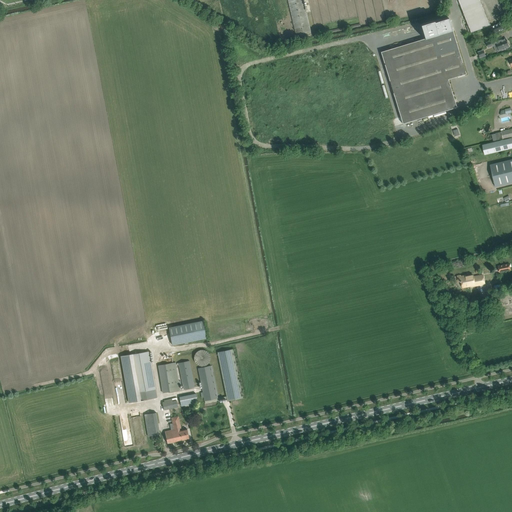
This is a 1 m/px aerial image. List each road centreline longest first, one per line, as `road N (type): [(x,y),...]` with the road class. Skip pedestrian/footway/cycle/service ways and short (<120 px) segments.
road 1 (primary): [(0,504),(511,380)]
road 2 (track): [(33,387),(111,367),(129,346),(158,354),(281,326)]
road 3 (track): [(294,430),(302,457),(511,411)]
